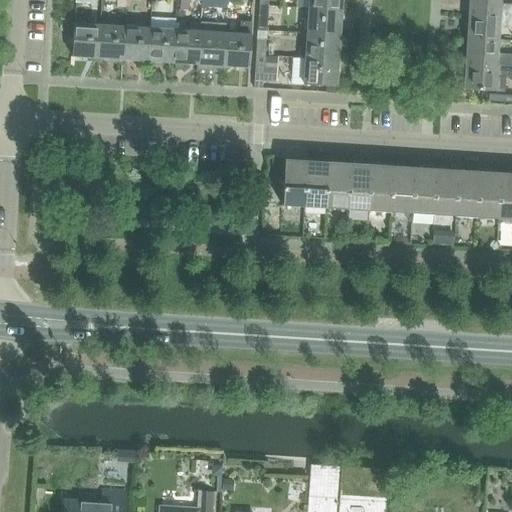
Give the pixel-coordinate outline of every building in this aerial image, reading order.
[(308,0),(308,8),(341,10),(341,0),(308,0)] [(469,0),(468,14),(511,16),(511,5),(501,5),(501,0),(469,0)] [(308,8),(307,33),(339,36),(341,10),(308,8)] [(511,16),(468,14),(467,39),(499,41),(500,27),(511,28),(511,16)] [(258,15),(257,31),(266,31),(268,15),(258,15)] [(173,63),(175,30),(175,21),(150,19),(150,29),(148,61),(173,63)] [(175,30),(173,63),(198,64),(200,32),(200,23),(190,22),(189,31),(175,30)] [(225,33),(223,66),(249,67),(251,35),(252,23),(241,22),(240,34),(225,33)] [(198,64),(197,70),(213,71),(213,69),(223,70),(223,66),(225,33),(225,25),(200,23),(200,32),(198,64)] [(71,56),(97,58),(99,25),(73,24),(71,56)] [(97,58),(122,60),(124,27),(99,25),(97,58)] [(122,60),(148,61),(150,29),(124,27),(122,60)] [(307,33),(305,59),(338,61),(339,36),(307,33)] [(467,39),(465,64),(511,66),(511,55),(498,54),(499,41),(467,39)] [(257,40),(256,56),(265,56),(266,40),(257,40)] [(254,81),(276,83),(277,67),(264,66),(265,56),(256,56),(255,65),(254,81)] [(338,61),(305,59),(303,85),(336,87),(338,61)] [(511,66),(465,64),(464,89),(503,92),(504,78),(511,78),(511,66)] [(271,159),(270,176),(279,176),(280,159),(271,159)] [(281,205),(304,206),(306,161),(284,159),(281,205)] [(304,206),(325,208),(328,162),(306,161),(304,206)] [(325,208),(347,209),(349,163),(328,162),(325,208)] [(347,209),(368,210),(371,165),(349,163),(347,209)] [(368,210),(390,212),(393,166),(371,165),(368,210)] [(390,212),(412,213),(414,167),(393,166),(390,212)] [(412,213),(433,214),(436,169),(414,167),(412,213)] [(433,214),(455,216),(457,170),(436,169),(433,214)] [(455,216),(477,217),(479,171),(457,170),(455,216)] [(477,217),(498,219),(501,173),(479,171),(477,217)] [(498,219),(511,219),(511,173),(501,173),(498,219)] [(433,232),(432,245),(452,247),(452,234),(433,232)] [(213,466),(212,477),(221,477),(222,472),(222,467),(213,466)] [(442,470),(442,475),(449,476),(450,470),(450,466),(442,466),(442,470)] [(383,472),(382,481),(390,481),(391,473),(383,472)] [(311,478),(310,496),(317,497),(319,477),(312,477),(311,478)] [(224,479),(223,490),(234,491),(234,480),(224,479)] [(64,502),(63,511),(122,511),(124,491),(102,490),(101,504),(64,502)] [(211,511),(212,492),(198,491),(197,511),(161,509),(161,511),(211,511)]
